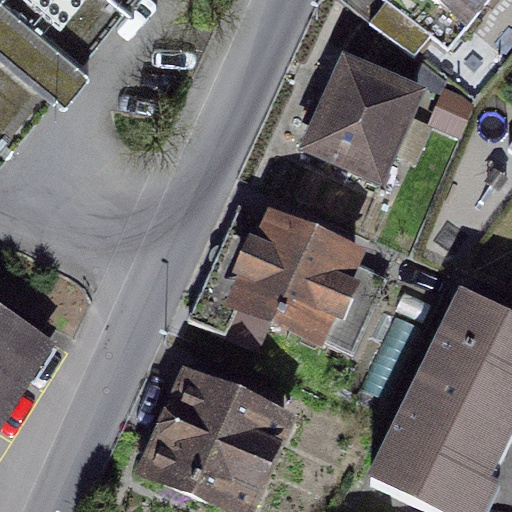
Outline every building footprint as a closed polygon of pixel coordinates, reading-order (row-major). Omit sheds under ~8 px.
[(0,0),(0,153),(124,0),(0,0)] [(390,0),(450,46),(485,0),(390,0)] [(347,59),(310,143),(379,174),(417,90),(347,59)] [(274,213),(237,299),(318,333),(355,248),(274,213)] [(511,338),(458,312),(370,490),(414,511),(473,511),(511,434),(511,338)] [(0,319),(0,408),(41,346),(0,319)] [(187,376),(144,476),(228,511),(245,511),(286,419),(187,376)]
